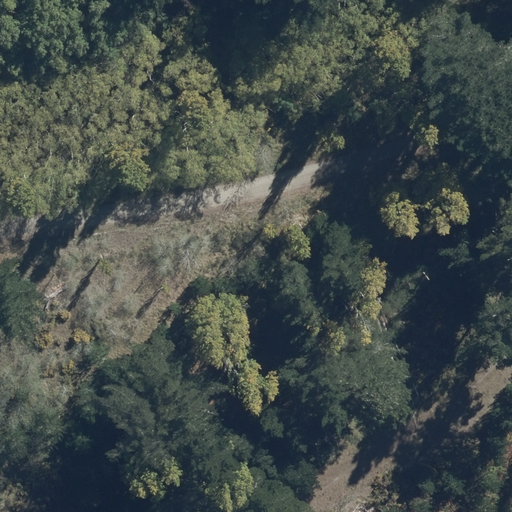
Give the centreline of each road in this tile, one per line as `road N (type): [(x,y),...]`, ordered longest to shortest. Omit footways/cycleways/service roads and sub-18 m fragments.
road 1 (track): [(511,82),(283,166),(0,223)]
road 2 (track): [(267,511),(381,456),(511,352)]
road 3 (track): [(0,49),(124,0)]
